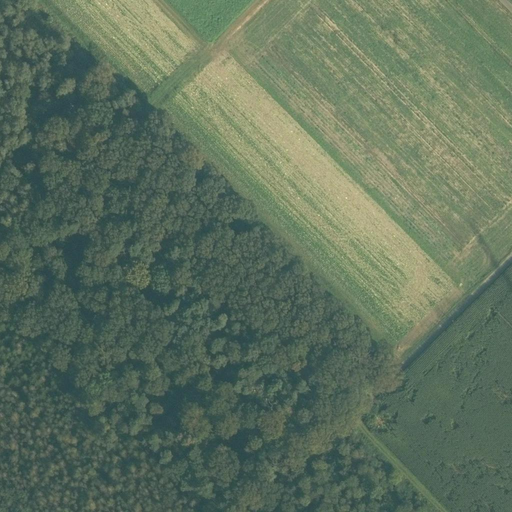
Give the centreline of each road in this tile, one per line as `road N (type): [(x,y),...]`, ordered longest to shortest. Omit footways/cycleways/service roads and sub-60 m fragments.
road 1 (track): [(260,0),(0,257)]
road 2 (unclassified): [(511,257),(255,511)]
road 3 (track): [(441,511),(350,418)]
